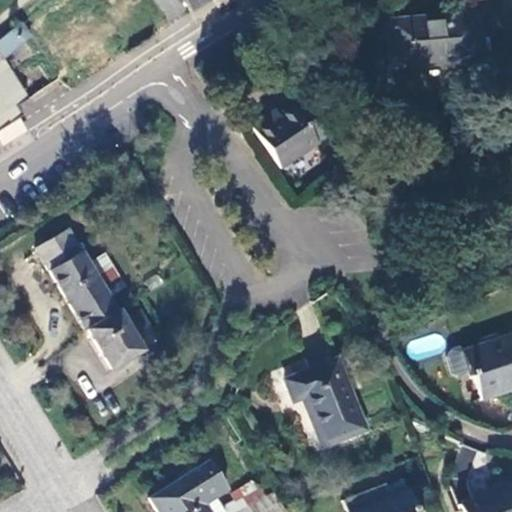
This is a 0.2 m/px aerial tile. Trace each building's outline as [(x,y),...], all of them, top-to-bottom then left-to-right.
[(209,0),(200,0),(189,8),(191,12),(209,0)] [(511,0),(496,0),(509,26),(511,23),(511,0)] [(388,68),(478,62),(475,16),(385,23),(388,68)] [(0,129),(22,117),(15,108),(27,100),(3,60),(31,36),(21,22),(0,38),(0,129)] [(313,141),(325,133),(302,100),(278,116),(266,124),(262,119),(249,127),(278,171),(315,145),(313,141)] [(274,111),(262,119),(266,124),(278,116),(274,111)] [(34,251),(83,331),(114,311),(106,299),(124,288),(104,255),(86,265),(67,231),(34,251)] [(100,251),(94,242),(87,247),(93,256),(100,251)] [(121,323),(114,311),(83,331),(106,371),(138,352),(136,350),(154,340),(139,314),(121,323)] [(511,341),(510,335),(459,352),(468,377),(471,377),(480,402),(511,391),(511,341)] [(362,431),(335,361),(284,382),(292,402),(305,397),(310,409),(306,411),(321,448),(362,431)] [(193,511),(159,457),(95,496),(104,511),(193,511)] [(399,481),(385,486),(389,497),(403,492),(399,481)] [(384,485),(341,502),(345,511),(413,511),(406,491),(403,492),(389,497),(385,486),(384,485)] [(487,494),(457,506),(459,511),(511,511),(511,498),(506,485),(485,492),(487,494)]
